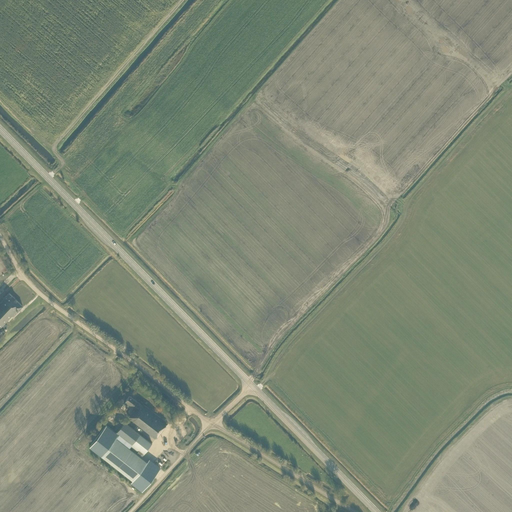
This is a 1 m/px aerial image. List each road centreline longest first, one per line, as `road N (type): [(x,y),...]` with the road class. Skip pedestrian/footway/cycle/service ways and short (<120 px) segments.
road 1 (primary): [(251,384),(0,128)]
road 2 (unclassified): [(211,423),(38,292),(0,235)]
road 3 (primary): [(376,511),(251,384)]
road 4 (unclassified): [(355,511),(211,423)]
